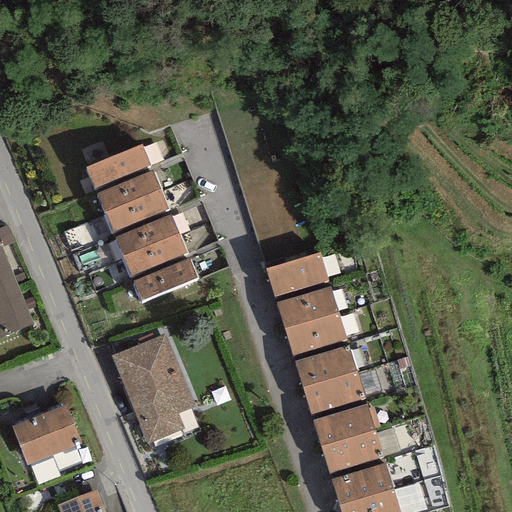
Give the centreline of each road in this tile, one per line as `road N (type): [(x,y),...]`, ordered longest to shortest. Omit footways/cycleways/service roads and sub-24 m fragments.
road 1 (residential): [(319,511),(201,133)]
road 2 (tertiary): [(85,359),(0,150)]
road 3 (tertiary): [(140,511),(85,359)]
